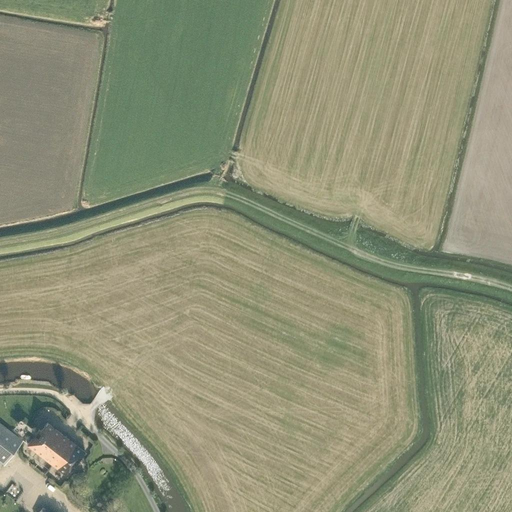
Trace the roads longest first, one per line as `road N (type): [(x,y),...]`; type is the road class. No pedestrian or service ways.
road 1 (track): [(0,241),(207,189),(359,253),(511,288)]
road 2 (unclassified): [(156,511),(135,470),(62,398),(0,390)]
